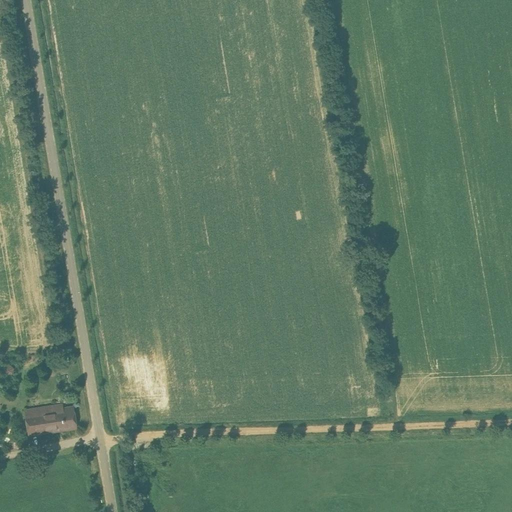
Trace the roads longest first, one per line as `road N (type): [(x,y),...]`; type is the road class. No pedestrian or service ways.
road 1 (tertiary): [(99,436),(22,0)]
road 2 (track): [(99,436),(511,422)]
